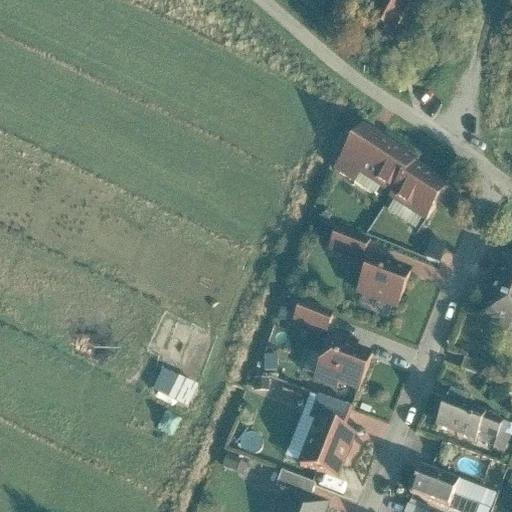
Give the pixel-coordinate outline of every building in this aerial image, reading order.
[(382,0),(369,24),(380,30),(377,35),(378,38),(385,41),(388,40),(391,35),(393,36),(407,9),(390,0),(382,0)] [(390,0),(407,9),(408,9),(412,0),(390,0)] [(362,130),(334,172),(354,185),(361,175),(393,196),(391,199),(391,200),(414,165),(362,130)] [(414,165),(391,200),(395,202),(422,220),(426,222),(447,190),(413,169),(415,165),(414,165)] [(337,232),(330,251),(361,263),(369,245),(337,232)] [(439,250),(407,238),(402,251),(434,263),(439,250)] [(371,261),(358,295),(397,310),(411,276),(371,261)] [(511,264),(501,261),(478,320),(511,333),(511,264)] [(300,306),(294,323),(326,336),(332,319),(300,306)] [(332,336),(314,383),(336,391),(338,385),(359,393),(372,359),(352,351),(355,345),(332,336)] [(153,394),(190,408),(199,384),(162,370),(153,394)] [(318,401),(309,422),(317,425),(317,424),(343,435),(352,412),(318,399),(318,401)] [(508,424),(452,402),(441,432),(497,453),(508,424)] [(300,466),(300,469),(335,483),(353,439),(343,435),(317,424),(317,425),(300,466)] [(481,511),(488,495),(427,472),(416,500),(447,511),(481,511)] [(281,475),(275,490),(291,496),(291,495),(310,502),(315,488),(281,475)] [(291,496),(284,511),(324,511),(326,508),(310,502),(291,495),(291,496)]
